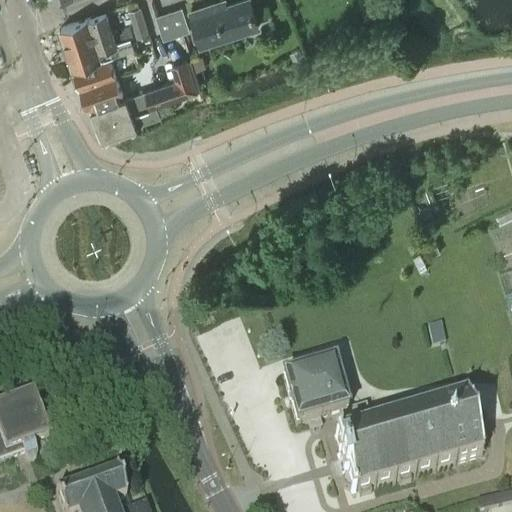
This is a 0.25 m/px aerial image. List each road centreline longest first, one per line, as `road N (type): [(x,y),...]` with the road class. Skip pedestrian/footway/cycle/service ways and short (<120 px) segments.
road 1 (primary): [(150,217),(375,119),(511,93)]
road 2 (tertiary): [(229,511),(122,301)]
